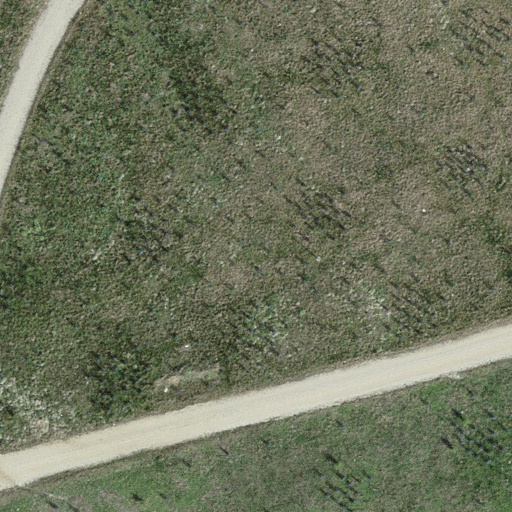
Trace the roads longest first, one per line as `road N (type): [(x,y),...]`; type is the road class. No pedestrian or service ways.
road 1 (track): [(0,486),(511,335)]
road 2 (track): [(0,149),(65,0)]
